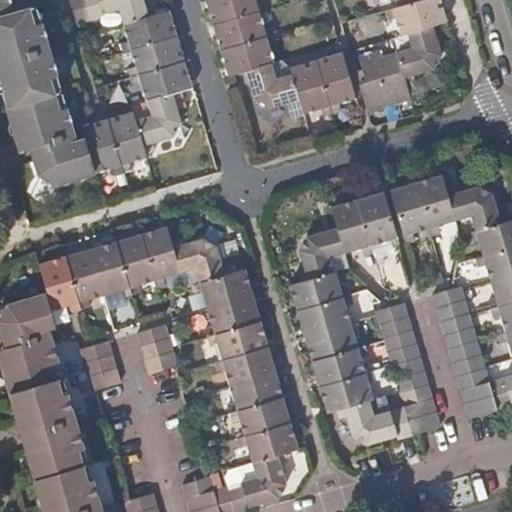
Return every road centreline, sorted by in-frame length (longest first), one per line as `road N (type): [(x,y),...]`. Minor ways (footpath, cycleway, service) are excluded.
road 1 (residential): [(511,123),(491,120),(271,182),(239,183)]
road 2 (residential): [(184,0),(239,183)]
road 3 (residential): [(467,460),(285,511)]
